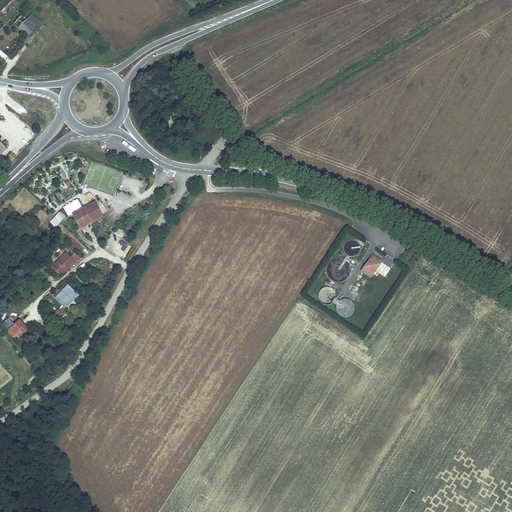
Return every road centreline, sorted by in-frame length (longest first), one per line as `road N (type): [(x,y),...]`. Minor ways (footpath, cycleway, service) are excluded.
road 1 (secondary): [(137,141),(168,164),(280,175),(362,203),(452,249),(511,294)]
road 2 (primary): [(272,0),(156,43),(105,73)]
road 3 (primary): [(122,90),(149,56),(272,0)]
road 4 (unknown): [(280,175),(255,150),(200,33)]
